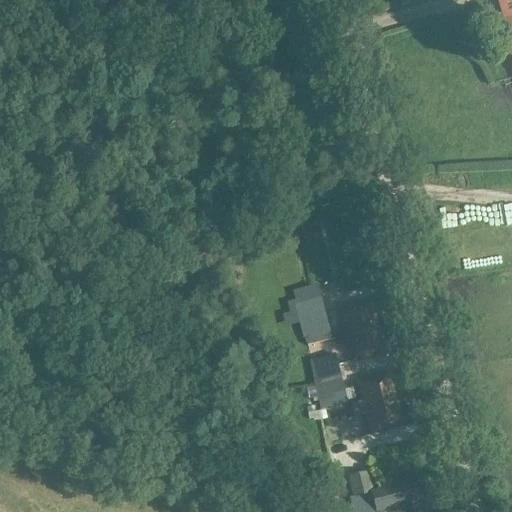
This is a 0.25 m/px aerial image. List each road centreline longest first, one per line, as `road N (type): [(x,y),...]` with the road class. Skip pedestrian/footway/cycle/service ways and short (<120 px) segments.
road 1 (track): [(476,511),(335,0)]
road 2 (track): [(511,191),(392,203)]
